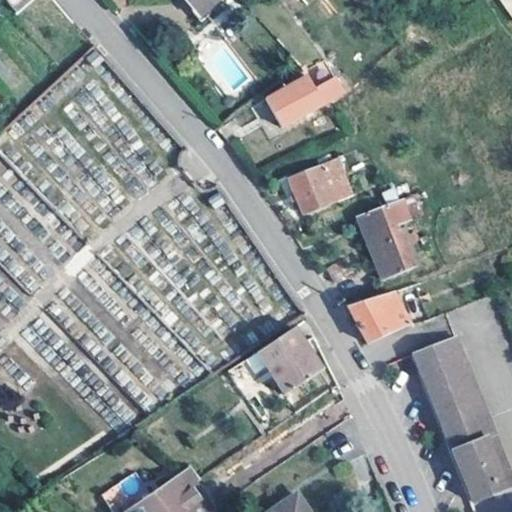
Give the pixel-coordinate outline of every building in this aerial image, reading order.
[(36,0),(5,0),(1,5),(16,20),(38,1),(36,0)] [(209,0),(200,9),(191,0),(183,0),(189,7),(200,18),(220,0),(209,0)] [(191,0),(200,9),(209,0),(191,0)] [(511,0),(500,0),(511,14),(511,0)] [(322,61),(307,71),(317,84),(331,73),(322,61)] [(306,79),(268,100),(282,127),(343,93),(336,81),(314,93),(306,79)] [(227,141),(245,128),(238,118),(218,131),(227,141)] [(334,161),(288,179),(293,190),(288,193),(291,200),(296,198),(303,215),(353,197),(347,181),(330,188),(327,182),(340,177),(334,161)] [(425,214),(417,195),(355,219),(361,235),(379,283),(410,270),(393,227),(425,214)] [(333,283),(356,274),(350,260),(328,269),(333,283)] [(393,293),(348,309),(352,316),(369,345),(411,325),(393,293)] [(294,329),(257,353),(284,395),(320,371),(294,329)] [(511,484),(453,338),(412,355),(472,502),(511,486),(511,484)] [(115,511),(128,511),(155,495),(139,472),(104,495),(115,511)] [(208,511),(190,485),(197,480),(191,472),(155,495),(128,511),(208,511)] [(279,503),(267,511),(276,511),(296,498),(293,493),(279,503)] [(305,511),(296,498),(276,511),(305,511)]
